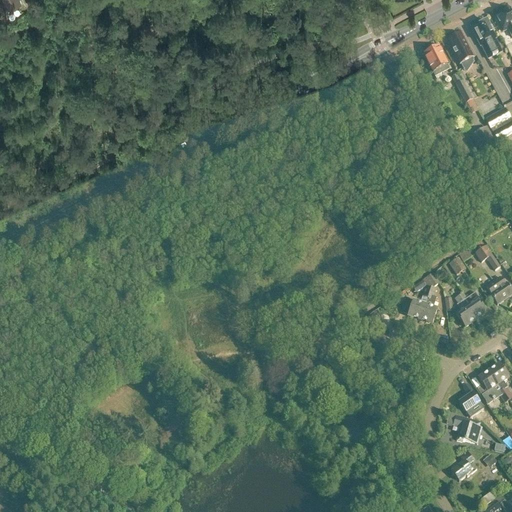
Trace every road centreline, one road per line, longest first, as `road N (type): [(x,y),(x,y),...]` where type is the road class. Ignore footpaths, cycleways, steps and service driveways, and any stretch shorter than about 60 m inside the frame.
road 1 (primary): [(0,246),(352,62)]
road 2 (unclassified): [(129,511),(0,417)]
road 3 (residential): [(450,511),(429,475),(426,442),(440,391),(457,368)]
